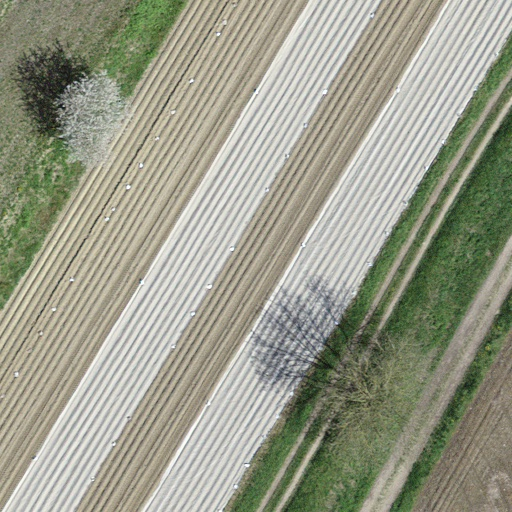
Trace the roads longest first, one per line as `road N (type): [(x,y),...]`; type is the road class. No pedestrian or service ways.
road 1 (track): [(269,511),(511,88)]
road 2 (track): [(511,274),(373,511)]
